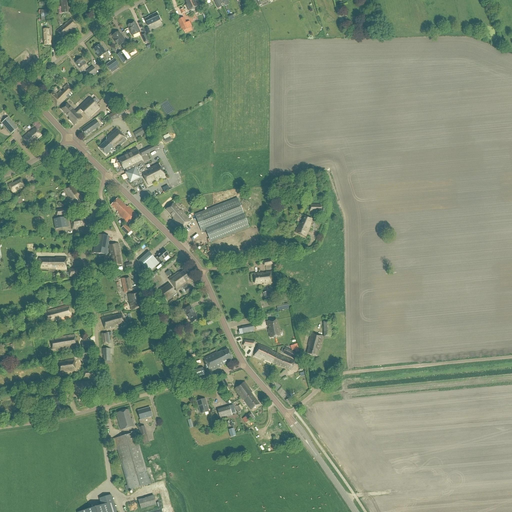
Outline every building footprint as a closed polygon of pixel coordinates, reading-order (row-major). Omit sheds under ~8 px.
[(198,7),(194,0),(184,0),(187,4),(185,5),(188,11),(198,7)] [(74,13),(73,1),(62,2),(62,14),(74,13)] [(340,21),(345,20),(342,6),(337,7),(340,21)] [(157,14),(156,13),(149,17),(149,18),(145,20),(148,26),(160,20),(157,14)] [(189,29),(184,18),(178,21),(183,32),(189,29)] [(75,25),(71,19),(65,24),(66,24),(57,31),(62,37),(69,31),(70,32),(76,27),(75,25)] [(137,29),(134,22),(127,25),(132,36),(140,32),(138,28),(137,29)] [(122,37),(118,32),(112,36),(114,39),(113,39),(117,45),(119,46),(126,41),(123,37),(122,37)] [(106,53),(100,45),(93,49),(97,55),(96,55),(98,58),(106,53)] [(131,58),(125,50),(117,55),(123,63),(131,58)] [(88,67),(82,58),(75,63),(80,69),(82,72),(88,67)] [(119,65),(115,59),(106,65),(110,71),(119,65)] [(97,72),(93,67),(86,71),(90,77),(97,72)] [(74,92),(67,85),(63,89),(64,90),(62,93),(61,91),(57,95),(53,92),(48,97),(54,102),(53,103),(57,107),(67,98),(68,98),(74,92)] [(92,101),(89,98),(75,112),(68,105),(67,104),(61,110),(70,118),(69,119),(74,125),(82,118),(78,114),(81,111),(88,118),(99,108),(98,107),(96,105),(99,102),(95,98),(92,101)] [(124,113),(120,108),(108,117),(112,122),(124,113)] [(18,128),(8,118),(1,124),(11,134),(18,128)] [(100,126),(96,120),(82,131),(86,136),(100,126)] [(148,126),(135,133),(138,139),(151,132),(148,126)] [(41,136),(35,128),(30,132),(22,139),(30,147),(35,142),(35,141),(41,136)] [(127,140),(116,128),(106,138),(106,141),(99,148),(106,156),(110,152),(111,153),(114,149),(115,151),(127,140)] [(158,149),(155,144),(140,152),(142,157),(158,149)] [(126,173),(130,182),(139,177),(138,176),(142,174),(148,186),(165,177),(158,164),(147,170),(144,164),(142,161),(143,161),(136,148),(128,153),(129,154),(118,159),(123,169),(125,168),(127,172),(126,173)] [(24,186),(21,180),(13,184),(12,183),(8,185),(13,193),(23,188),(22,188),(24,186)] [(78,194),(70,185),(63,191),(69,198),(68,198),(77,209),(85,202),(78,194)] [(19,205),(27,200),(23,192),(15,197),(19,205)] [(249,228),(237,198),(195,215),(202,232),(206,231),(211,243),(249,228)] [(127,208),(117,199),(111,206),(117,212),(117,213),(119,215),(118,215),(128,224),(137,215),(128,207),(127,208)] [(181,212),(173,203),(166,210),(174,219),(173,220),(181,229),(190,221),(182,212),(181,212)] [(72,214),(71,208),(56,210),(57,216),(72,214)] [(86,217),(85,215),(70,218),(72,230),(75,229),(75,228),(84,226),(82,218),(86,217)] [(69,227),(67,217),(51,220),(53,230),(69,227)] [(312,219),(304,217),(301,224),(299,224),(295,233),(305,237),(312,219)] [(131,231),(125,225),(121,229),(127,235),(131,231)] [(109,237),(96,235),(93,253),(107,255),(108,249),(107,249),(109,237)] [(120,254),(118,243),(107,245),(109,255),(111,255),(113,267),(122,265),(119,254),(120,254)] [(169,255),(164,250),(159,254),(159,253),(155,256),(161,262),(169,255)] [(159,264),(149,252),(138,261),(143,267),(140,270),(145,276),(159,264)] [(35,268),(35,255),(27,255),(27,261),(23,261),(24,268),(35,268)] [(66,258),(56,258),(56,259),(39,259),(39,269),(51,269),(51,270),(66,270),(66,258)] [(82,276),(81,267),(68,269),(69,278),(82,276)] [(192,278),(186,269),(180,273),(178,273),(169,280),(177,291),(183,287),(188,293),(192,290),(187,282),(189,281),(189,280),(192,278)] [(272,284),(271,272),(266,272),(266,274),(263,274),(263,273),(254,274),(254,284),(263,283),(263,285),(272,284)] [(132,291),(129,277),(121,279),(124,293),(132,291)] [(177,295),(170,283),(159,290),(162,294),(158,296),(161,300),(164,298),(167,302),(177,295)] [(142,300),(140,292),(128,295),(131,311),(142,308),(141,301),(142,300)] [(72,317),(69,305),(56,309),(44,313),(47,323),(58,319),(59,321),(72,317)] [(198,319),(190,306),(182,311),(184,314),(185,314),(191,323),(198,319)] [(124,323),(121,314),(112,316),(101,319),(105,330),(115,327),(114,326),(124,323)] [(278,327),(276,320),(267,322),(267,327),(269,327),(269,330),(268,330),(269,334),(270,338),(280,337),(278,327)] [(333,337),(332,321),(323,322),(324,337),(333,337)] [(112,335),(111,332),(102,333),(103,345),(110,344),(109,336),(112,335)] [(323,336),(311,333),(308,346),(309,346),(307,354),(317,356),(318,350),(319,350),(323,336)] [(77,347),(75,335),(62,337),(62,338),(51,340),(52,349),(64,348),(64,349),(77,347)] [(275,360),(276,354),(272,352),(272,351),(259,345),(254,356),(265,361),(265,360),(273,364),(275,360)] [(303,357),(285,348),(283,353),(300,362),(303,357)] [(232,359),(228,349),(222,352),(222,351),(218,353),(217,352),(203,359),(210,373),(221,367),(220,366),(228,363),(227,362),(232,359)] [(295,362),(276,354),(275,360),(273,364),(291,371),(295,362)] [(75,371),(74,359),(66,360),(66,362),(58,363),(60,373),(66,372),(75,371)] [(208,374),(206,368),(191,372),(192,378),(208,374)] [(228,386),(225,379),(219,382),(223,389),(228,386)] [(91,393),(91,382),(83,382),(75,382),(75,393),(83,393),(83,394),(91,393)] [(234,389),(242,399),(247,396),(245,394),(248,392),(249,392),(250,391),(244,382),(234,389)] [(252,392),(250,391),(249,392),(248,392),(245,394),(247,396),(242,399),(243,400),(251,410),(259,405),(251,393),(252,392)] [(209,412),(205,399),(197,402),(201,414),(209,412)] [(150,408),(138,411),(140,420),(152,417),(150,408)] [(232,416),(230,408),(218,411),(220,419),(232,416)] [(131,419),(128,410),(116,413),(121,430),(134,426),(132,419),(131,419)] [(254,418),(251,413),(245,416),(249,421),(254,418)] [(148,438),(145,426),(139,428),(142,439),(148,438)] [(150,484),(135,432),(132,433),(132,434),(116,439),(131,490),(150,484)] [(77,511),(115,511),(111,495),(99,499),(100,505),(89,509),(77,511)] [(156,505),(154,496),(139,500),(141,509),(156,505)]
